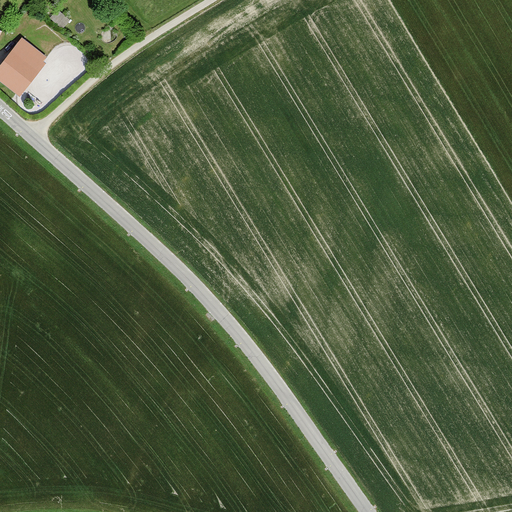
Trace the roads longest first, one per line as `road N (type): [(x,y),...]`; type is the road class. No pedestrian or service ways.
road 1 (tertiary): [(368,511),(225,316),(0,106)]
road 2 (track): [(33,135),(120,57),(212,0)]
